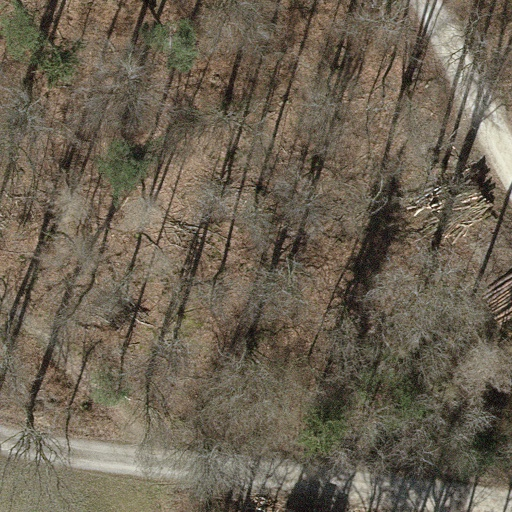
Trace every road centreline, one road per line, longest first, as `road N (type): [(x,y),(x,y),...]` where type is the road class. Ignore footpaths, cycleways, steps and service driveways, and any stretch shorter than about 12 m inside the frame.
road 1 (track): [(511,506),(0,438)]
road 2 (track): [(511,167),(428,0)]
